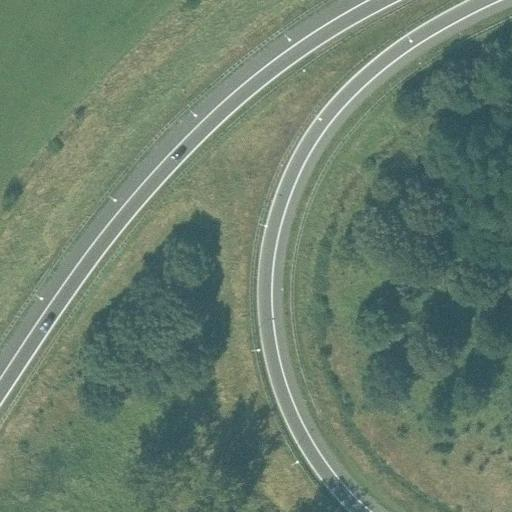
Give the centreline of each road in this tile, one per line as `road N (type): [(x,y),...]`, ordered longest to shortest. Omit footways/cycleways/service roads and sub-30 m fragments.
road 1 (motorway): [(360,511),(313,457),(279,385),(264,295),(277,210),(324,113),(410,38),(485,0)]
road 2 (motorway): [(382,0),(312,41),(190,144),(131,207),(0,393)]
